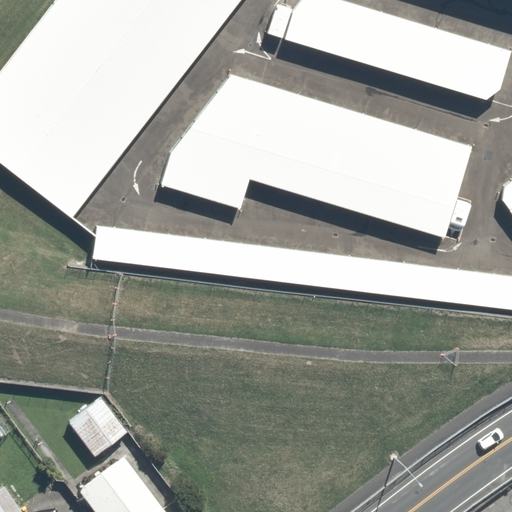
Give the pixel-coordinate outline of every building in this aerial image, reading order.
[(22,0),(0,29),(0,183),(40,214),(207,0),(22,0)] [(476,46),(325,0),(271,0),(258,47),(457,107),(476,46)] [(441,143),(199,67),(143,151),(133,182),(204,204),(214,173),(413,235),(441,143)] [(511,178),(499,188),(511,204),(511,178)] [(511,279),(64,224),(60,257),(511,313),(511,279)] [(97,397),(67,421),(93,454),(123,430),(97,397)] [(172,511),(132,455),(80,491),(94,511),(172,511)] [(4,484),(0,486),(0,511),(14,511),(22,505),(4,484)]
